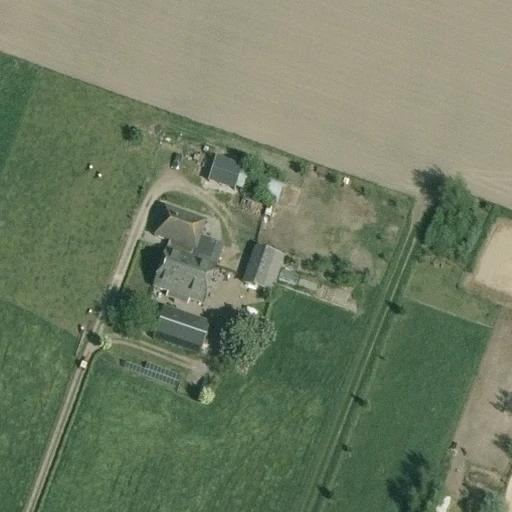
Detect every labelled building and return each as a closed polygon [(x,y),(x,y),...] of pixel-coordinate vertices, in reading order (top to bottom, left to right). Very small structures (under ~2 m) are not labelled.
[(213,153),(204,177),(226,186),(235,162),(213,153)] [(284,183),(242,170),(235,191),(277,205),(284,183)] [(166,252),(153,289),(199,305),(202,306),(202,305),(215,268),(216,269),(223,246),(201,239),(206,223),(163,207),(153,238),(169,244),(166,252)] [(283,260),(268,255),(262,273),(247,267),(241,285),(270,296),(283,260)] [(200,358),(210,325),(163,309),(153,342),(200,358)]
